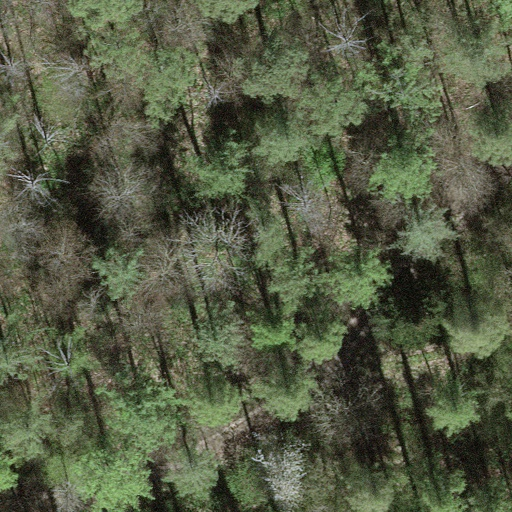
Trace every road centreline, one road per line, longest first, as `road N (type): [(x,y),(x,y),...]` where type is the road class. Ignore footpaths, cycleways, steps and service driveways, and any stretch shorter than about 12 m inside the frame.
road 1 (track): [(0,509),(158,471),(301,402),(511,156)]
road 2 (track): [(301,402),(511,334)]
